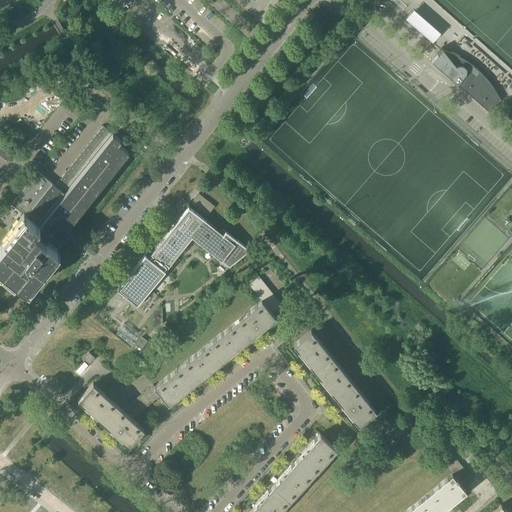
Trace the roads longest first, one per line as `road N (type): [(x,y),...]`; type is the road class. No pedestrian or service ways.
road 1 (residential): [(131,472),(163,436),(259,360),(270,360),(309,410),(217,511)]
road 2 (residential): [(13,364),(173,164)]
road 3 (residential): [(0,185),(80,86),(173,164)]
road 4 (residential): [(511,144),(334,0)]
road 5 (residential): [(131,472),(13,364)]
road 6 (residential): [(173,164),(268,48)]
